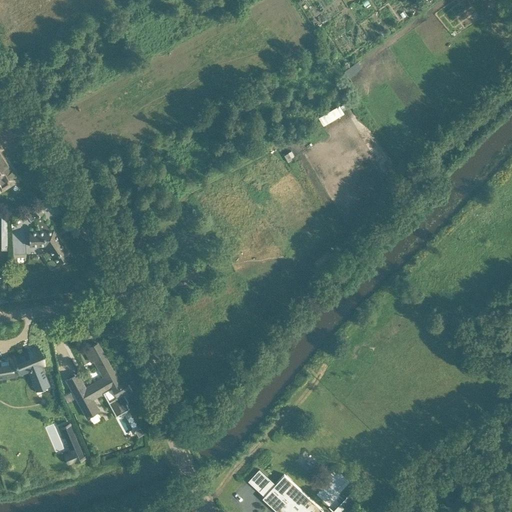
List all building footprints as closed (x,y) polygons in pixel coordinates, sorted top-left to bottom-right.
[(323,124),(345,114),(341,106),(319,115),(323,124)] [(0,186),(2,189),(5,187),(6,188),(12,184),(12,182),(17,179),(15,176),(15,174),(12,169),(10,168),(0,152),(0,149),(2,148),(0,146),(0,186)] [(37,203),(24,211),(30,221),(35,218),(39,230),(29,230),(30,246),(45,245),(57,264),(70,255),(54,229),(51,229),(41,214),(43,213),(37,203)] [(13,229),(13,254),(26,254),(26,229),(13,229)] [(84,386),(72,392),(86,417),(98,410),(92,400),(104,393),(103,392),(104,392),(112,387),(114,390),(118,399),(122,397),(124,395),(131,392),(126,382),(120,386),(117,381),(120,380),(115,370),(113,371),(97,343),(85,350),(90,359),(91,361),(97,358),(106,376),(85,387),(84,386)] [(11,357),(0,358),(0,379),(6,378),(16,376),(20,374),(18,370),(29,366),(31,373),(35,372),(38,379),(35,381),(38,388),(49,384),(49,385),(50,385),(42,365),(44,365),(44,364),(43,364),(37,347),(37,346),(11,357)] [(131,392),(124,395),(128,402),(135,398),(131,392)] [(70,425),(61,428),(71,451),(75,460),(83,457),(84,458),(85,458),(84,456),(70,422),(69,423),(70,425)] [(99,454),(97,448),(90,451),(92,457),(99,454)] [(270,479),(259,491),(264,496),(262,497),(277,511),(321,511),(323,510),(322,509),(320,511),(292,485),(293,484),(291,482),(285,489),(277,482),(275,484),(270,479)]
